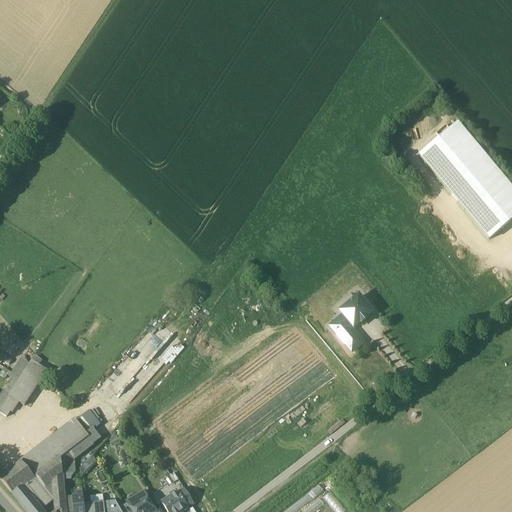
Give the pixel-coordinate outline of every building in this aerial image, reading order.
[(511,189),(458,125),(419,157),(489,240),(511,221),(511,189)] [(351,302),(339,312),(341,314),(343,316),(354,329),(361,324),(362,325),(367,321),(366,319),(374,313),(366,303),(364,304),(359,298),(353,303),(351,302)] [(352,354),(363,344),(352,331),(354,329),(343,316),(330,328),(352,354)] [(12,362),(0,354),(0,376),(5,380),(8,375),(7,374),(8,372),(4,369),(1,373),(0,372),(0,366),(2,362),(9,366),(12,362)] [(10,394),(8,396),(19,403),(40,372),(29,365),(10,394)] [(40,372),(19,403),(24,407),(45,375),(40,372)] [(4,390),(0,395),(0,408),(1,406),(8,396),(10,394),(4,390)] [(19,403),(8,396),(1,406),(11,412),(12,413),(19,403)] [(11,412),(1,406),(0,408),(0,413),(6,418),(11,412)] [(98,421),(91,411),(87,414),(94,424),(98,421)] [(79,420),(87,429),(90,426),(83,417),(79,420)] [(72,422),(21,463),(34,479),(36,478),(61,458),(61,459),(86,440),(72,422)] [(113,448),(120,444),(116,437),(109,441),(113,448)] [(61,458),(36,478),(45,489),(51,484),(62,475),(61,459),(61,458)] [(34,479),(21,463),(0,479),(12,495),(23,488),(34,480),(34,479)] [(62,475),(51,484),(58,511),(65,508),(65,499),(62,475)] [(296,511),(324,493),(321,487),(283,511),(296,511)] [(41,511),(42,511),(23,488),(12,495),(25,511),(41,511)] [(194,505),(184,490),(177,494),(187,509),(194,505)] [(344,511),(346,511),(331,492),(324,497),(335,511),(344,511)] [(177,493),(171,497),(172,499),(163,505),(167,511),(183,511),(187,509),(177,494),(177,493)] [(142,495),(139,497),(138,502),(129,507),(132,511),(154,511),(145,496),(142,495)] [(82,498),(72,499),(73,511),(83,511),(83,506),(82,498)] [(73,511),(72,499),(65,499),(65,508),(65,511),(73,511)] [(119,502),(104,504),(104,511),(124,511),(122,507),(119,502)]
